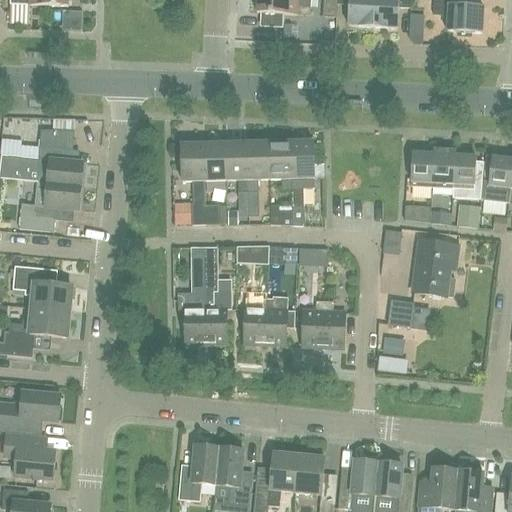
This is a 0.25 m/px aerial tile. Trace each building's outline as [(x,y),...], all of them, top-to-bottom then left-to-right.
[(311,0),(254,0),(255,5),(258,8),(257,14),(310,17),(311,0)] [(323,0),(323,18),(337,18),(337,6),(338,6),(338,0),(323,0)] [(374,0),(338,0),(338,6),(349,6),(348,27),(373,28),(374,0)] [(374,0),(373,28),(398,30),(399,9),(411,10),(411,0),(374,0)] [(447,33),(449,33),(458,33),(458,37),(471,37),(471,34),(480,35),(482,35),(484,8),(463,7),(463,0),(434,0),(434,16),(448,17),(447,33)] [(84,164),(79,164),(61,162),(62,150),(68,146),(74,146),(75,133),(41,131),(38,160),(22,158),(8,157),(1,156),(0,168),(0,179),(38,183),(38,184),(81,188),(84,164)] [(313,142),(291,143),(292,193),(293,208),(305,208),(304,190),(315,190),(313,142)] [(259,181),(270,181),(269,143),(247,144),(249,194),(259,194),(259,181)] [(282,193),(292,193),(291,143),(269,143),(270,181),(282,181),(282,193)] [(227,182),(226,144),(204,145),(205,183),(227,182)] [(247,144),(226,144),(227,182),(238,182),(239,194),(249,194),(247,144)] [(183,183),(205,183),(204,145),(182,146),(183,183)] [(411,188),(432,189),(435,149),(425,148),(424,155),(413,155),(411,188)] [(453,190),(455,150),(455,152),(435,151),(435,149),(432,189),(453,190)] [(484,164),(476,164),(477,158),(465,157),(465,151),(455,150),(453,190),(453,199),(481,201),(482,188),(484,164)] [(509,204),(511,175),(511,154),(505,153),(504,160),(492,159),(492,165),(484,164),(482,188),(481,201),(507,204),(509,204)] [(81,188),(38,184),(35,207),(22,205),(20,230),(54,234),(57,210),(79,212),(81,188)] [(193,205),(205,205),(205,191),(193,191),(193,205)] [(184,207),(183,231),(201,232),(202,207),(184,207)] [(219,207),(220,226),(227,226),(226,207),(219,207)] [(414,210),(414,223),(431,224),(431,210),(414,210)] [(292,212),(271,212),(271,226),(292,227),(292,212)] [(452,262),(457,263),(459,247),(420,242),(413,294),(452,299),(455,280),(450,279),(452,262)] [(249,249),(248,265),(268,265),(269,249),(249,249)] [(412,279),(413,256),(391,256),(391,279),(412,279)] [(32,310),(69,313),(72,287),(40,284),(41,270),(15,268),(13,291),(26,292),(25,297),(33,297),(32,310)] [(206,346),(205,274),(191,274),(192,294),(178,294),(178,312),(185,312),(185,347),(206,346)] [(218,294),(218,274),(205,274),(206,346),(227,346),(227,311),(232,311),(231,294),(218,294)] [(273,301),(267,300),(265,347),(286,347),(287,330),(295,330),(295,313),(287,312),(288,299),(273,298),(273,301)] [(244,346),(265,347),(267,300),(258,300),(258,310),(245,310),(244,346)] [(415,304),(393,301),(389,325),(411,328),(415,304)] [(302,348),(323,349),(325,303),(316,303),(316,313),(304,312),(302,348)] [(325,303),(323,349),(344,350),(346,314),(333,314),(334,303),(325,303)] [(0,356),(32,359),(33,350),(35,336),(67,339),(69,313),(32,310),(31,322),(23,321),(22,326),(10,324),(8,344),(0,343),(0,356)] [(386,338),(383,354),(400,356),(402,341),(386,338)] [(380,357),(378,371),(404,374),(406,361),(380,357)] [(61,398),(22,394),(21,408),(0,405),(0,429),(42,434),(43,422),(59,423),(61,398)] [(48,438),(42,437),(7,434),(5,458),(17,459),(15,478),(53,482),(56,453),(46,452),(48,438)] [(216,487),(219,449),(196,447),(193,474),(181,473),(178,501),(200,504),(202,486),(216,487)] [(243,451),(219,449),(216,487),(230,488),(228,506),(250,508),(253,480),(241,478),(243,451)] [(269,496),(255,494),(253,511),(268,511),(269,508),(280,509),(281,498),(279,498),(279,492),(296,494),(299,457),(273,454),(269,496)] [(322,496),(324,475),(325,459),(299,457),(296,494),(321,496),(322,496)] [(338,510),(352,511),(361,511),(374,511),(379,464),(355,462),(352,488),(340,487),(338,510)] [(400,493),(402,474),(403,466),(379,464),(374,511),(410,511),(412,494),(400,493)] [(442,511),(443,510),(455,511),(458,472),(432,469),(431,483),(420,482),(417,511),(442,511)] [(458,472),(455,511),(459,511),(491,511),(493,489),(483,488),(484,474),(458,472)] [(511,511),(511,478),(510,502),(496,501),(494,511),(511,511)] [(163,496),(165,484),(153,482),(151,494),(163,496)] [(12,511),(50,511),(51,507),(28,504),(29,492),(4,490),(2,511),(13,511),(12,511)] [(322,496),(321,496),(319,511),(334,511),(336,497),(322,496)]
